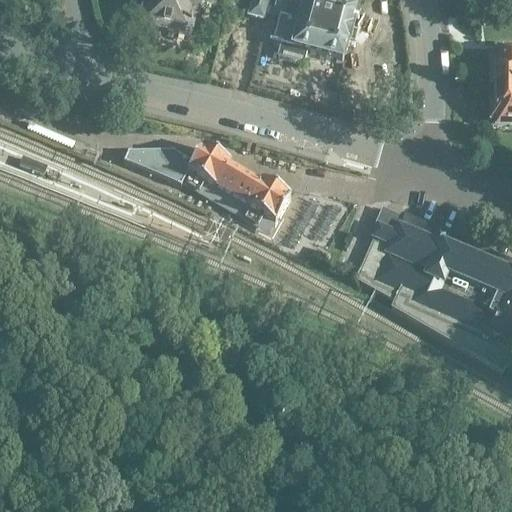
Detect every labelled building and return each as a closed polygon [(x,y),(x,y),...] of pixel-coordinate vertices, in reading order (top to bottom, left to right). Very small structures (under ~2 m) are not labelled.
[(134,6),(130,26),(142,29),(142,32),(187,42),(187,40),(189,40),(193,23),(194,23),(198,0),(147,0),(146,9),(134,6)] [(252,0),(248,17),(264,21),(269,0),(252,0)] [(351,33),(350,33),(355,14),(305,1),(304,7),(292,4),(288,21),(280,19),(272,46),(280,48),(277,60),(302,66),(305,55),(341,64),(346,47),(347,47),(351,33)] [(511,53),(490,54),(490,92),(511,92),(511,53)] [(511,92),(490,92),(490,131),(511,131),(511,92)] [(243,221),(258,230),(263,221),(274,228),(289,202),(261,185),(259,188),(228,170),(230,167),(201,150),(192,166),(171,154),(128,155),(124,166),(179,190),(187,177),(248,213),(243,221)] [(378,231),(355,283),(396,301),(392,309),(502,378),(506,369),(511,371),(511,367),(511,266),(405,219),(404,221),(382,212),(374,230),(378,231)] [(329,254),(319,249),(313,259),(324,264),(329,254)]
